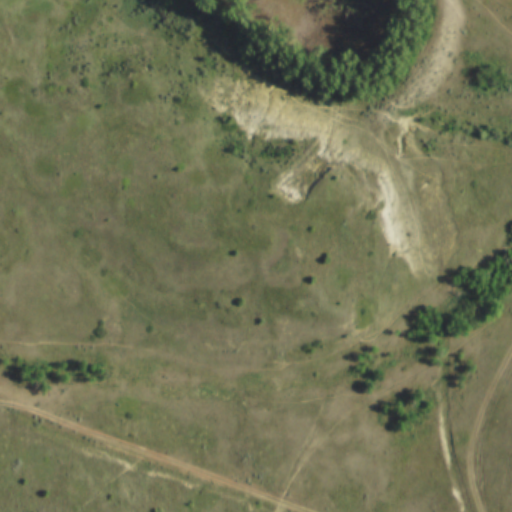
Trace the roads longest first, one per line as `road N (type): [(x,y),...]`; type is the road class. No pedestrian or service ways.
road 1 (track): [(0,394),(307,511)]
road 2 (track): [(486,511),(479,448),(511,360)]
